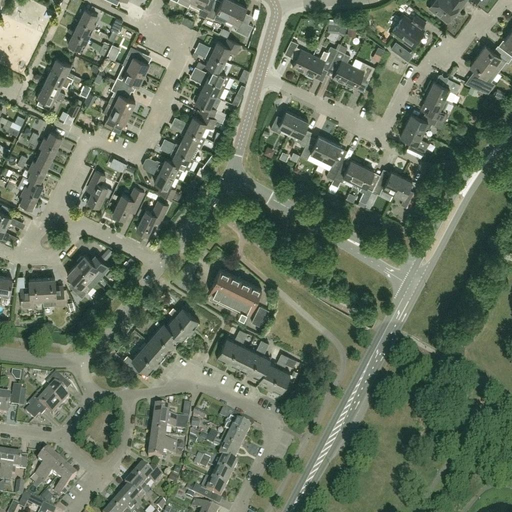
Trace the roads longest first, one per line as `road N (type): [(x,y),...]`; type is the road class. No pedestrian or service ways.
road 1 (tertiary): [(292,511),(417,277)]
road 2 (residential): [(128,395),(196,380),(269,417),(273,437),(237,511)]
road 3 (residential): [(89,137),(133,157),(139,151),(180,47),(173,33),(148,20)]
road 4 (residential): [(417,277),(233,176)]
road 5 (residential): [(372,128),(385,123),(413,75),(488,23),(506,0)]
road 6 (tertiary): [(417,277),(473,179),(511,136)]
road 7 (residential): [(159,267),(74,360)]
road 8 (residential): [(260,75),(372,128)]
